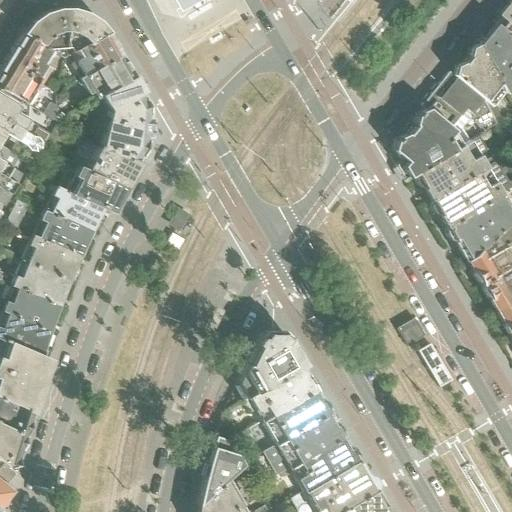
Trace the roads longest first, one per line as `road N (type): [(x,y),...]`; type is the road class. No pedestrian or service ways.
road 1 (residential): [(205,120),(118,266),(66,407),(40,511)]
road 2 (tertiary): [(511,446),(344,158)]
road 3 (tertiary): [(283,251),(434,511)]
road 4 (residential): [(164,511),(192,401),(227,327),(283,251)]
road 5 (residential): [(344,158),(467,0)]
road 6 (tertiary): [(205,120),(283,251)]
road 7 (tertiary): [(135,0),(205,120)]
road 8 (tertiary): [(344,158),(279,50)]
